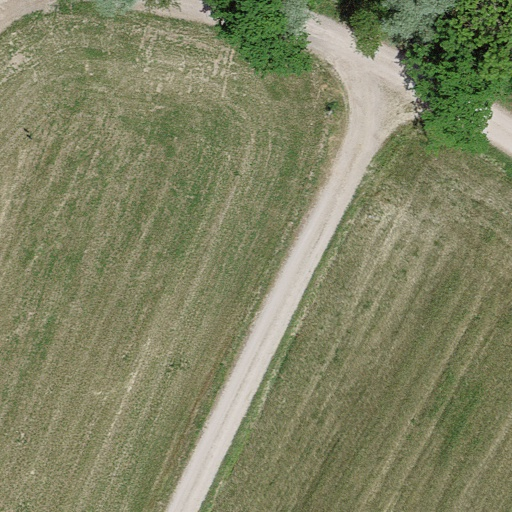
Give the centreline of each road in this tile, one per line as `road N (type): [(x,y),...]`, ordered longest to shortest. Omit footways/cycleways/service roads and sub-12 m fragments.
road 1 (track): [(173,0),(300,31),(393,69),(182,511)]
road 2 (track): [(393,69),(511,134)]
